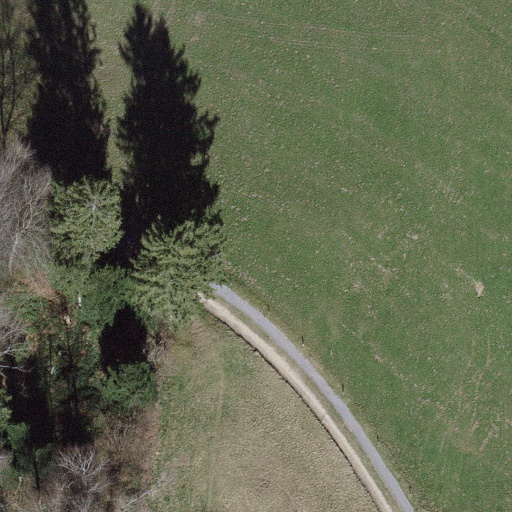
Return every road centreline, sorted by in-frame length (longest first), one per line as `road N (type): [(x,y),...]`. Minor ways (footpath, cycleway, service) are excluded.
road 1 (track): [(200,320),(315,410),(386,511)]
road 2 (track): [(0,195),(200,320)]
